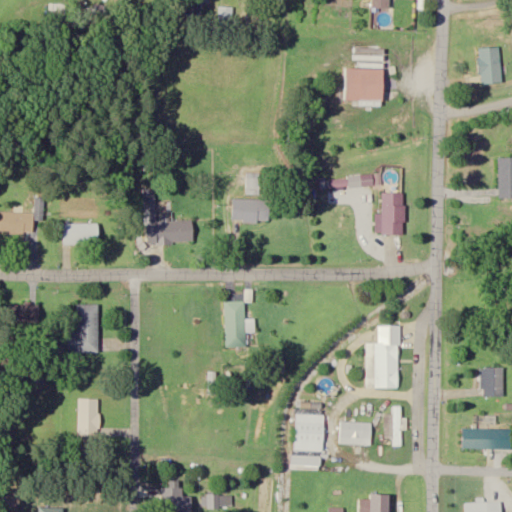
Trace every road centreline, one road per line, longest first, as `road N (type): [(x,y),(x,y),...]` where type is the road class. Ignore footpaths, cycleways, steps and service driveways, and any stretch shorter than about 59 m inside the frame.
road 1 (residential): [(430,511),(440,0)]
road 2 (residential): [(435,269),(0,273)]
road 3 (residential): [(132,511),(135,273)]
